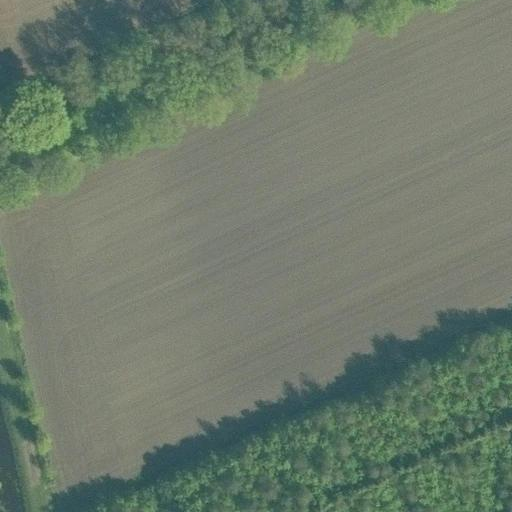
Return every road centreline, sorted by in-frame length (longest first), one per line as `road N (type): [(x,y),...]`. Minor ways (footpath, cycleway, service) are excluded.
road 1 (track): [(0,110),(246,0)]
road 2 (track): [(0,334),(39,511)]
